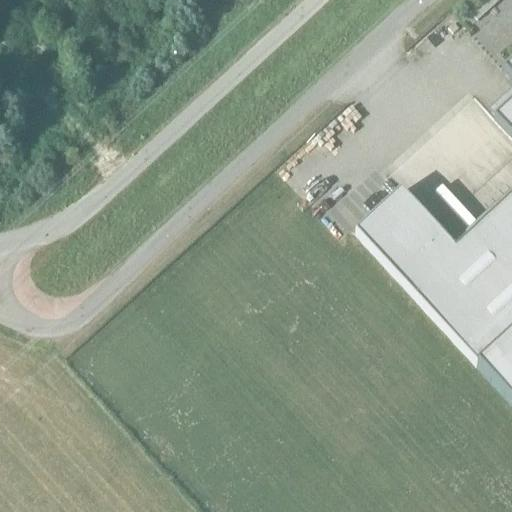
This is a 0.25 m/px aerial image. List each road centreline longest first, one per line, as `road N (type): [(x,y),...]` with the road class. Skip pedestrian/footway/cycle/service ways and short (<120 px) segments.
road 1 (tertiary): [(29,331),(95,310),(421,0)]
road 2 (tertiary): [(319,0),(114,188),(14,242)]
